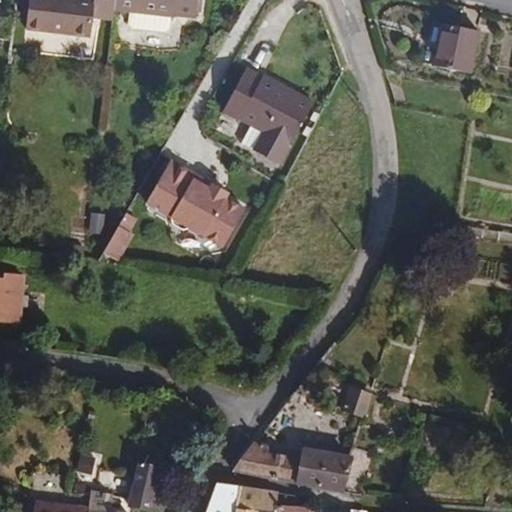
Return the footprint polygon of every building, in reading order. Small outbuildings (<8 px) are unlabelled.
[(106,22),(107,7),(107,0),(30,0),(27,33),(88,40),(90,20),(106,22)] [(193,15),(194,0),(107,0),(107,7),(123,9),(164,13),(193,15)] [(163,32),(164,13),(123,9),(122,27),(163,32)] [(469,79),(478,37),(442,28),(432,71),(469,79)] [(285,166),(318,104),(249,66),(224,113),(265,134),(277,141),(269,157),(285,166)] [(269,157),(277,141),(265,134),(256,150),(269,157)] [(244,212),(225,201),(218,197),(211,193),(213,188),(196,178),(193,183),(179,174),(170,168),(148,206),(173,220),(173,226),(183,231),(192,231),(222,249),(244,212)] [(105,216),(92,215),(90,233),(103,235),(105,216)] [(127,235),(134,223),(124,217),(117,230),(127,235)] [(117,263),(131,238),(127,235),(117,230),(103,256),(117,263)] [(0,330),(18,333),(24,279),(0,276),(0,330)] [(417,349),(395,341),(383,377),(406,384),(417,349)] [(356,418),(364,398),(350,393),(341,414),(356,418)] [(301,440),(309,410),(287,406),(265,433),(301,440)] [(290,488),(296,461),(264,455),(265,450),(252,448),(228,476),(290,488)] [(355,458),(299,449),(298,454),(296,461),(290,488),(327,495),(346,498),(355,458)] [(79,458),(76,475),(91,478),(95,461),(79,458)] [(158,501),(162,470),(138,467),(129,510),(130,511),(164,511),(166,503),(158,501)] [(174,491),(181,478),(169,473),(163,486),(174,491)] [(86,488),(75,486),(73,494),(85,495),(86,488)] [(236,511),(237,489),(215,488),(204,511),(236,511)] [(274,511),(276,510),(277,496),(237,489),(236,511),(274,511)] [(110,511),(113,500),(91,496),(90,504),(87,511),(110,511)]
